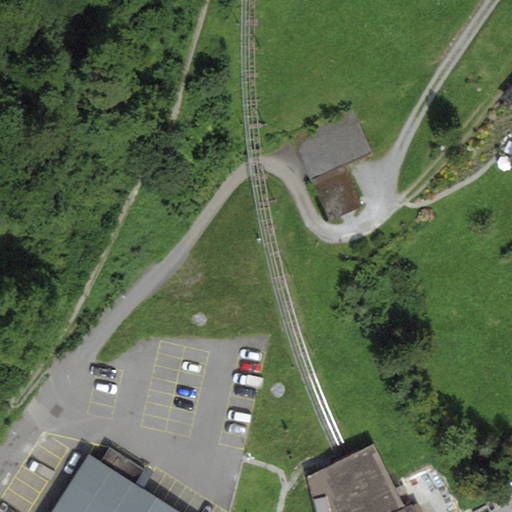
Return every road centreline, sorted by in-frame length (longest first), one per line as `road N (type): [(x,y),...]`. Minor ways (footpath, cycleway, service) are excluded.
road 1 (residential): [(0,461),(52,388),(243,169),(267,163),(283,171),(325,234),(358,230),(386,202)]
road 2 (track): [(386,202),(410,195),(511,72)]
